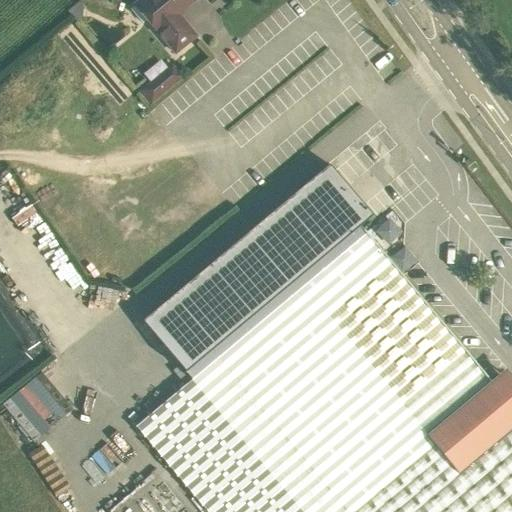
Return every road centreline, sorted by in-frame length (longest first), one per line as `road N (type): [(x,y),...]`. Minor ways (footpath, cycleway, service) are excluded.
road 1 (track): [(216,149),(107,159),(0,155)]
road 2 (secondary): [(389,0),(511,168)]
road 3 (secondary): [(511,114),(429,0)]
